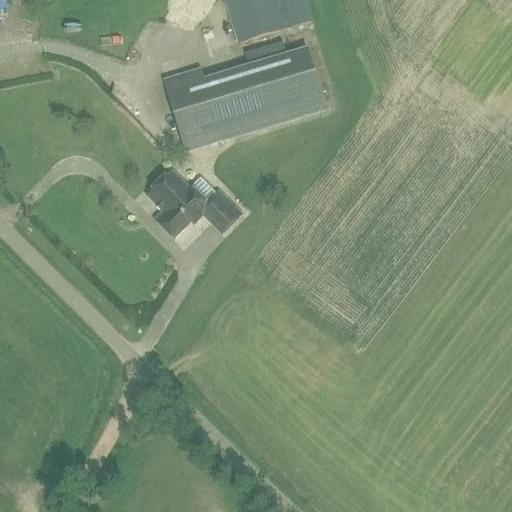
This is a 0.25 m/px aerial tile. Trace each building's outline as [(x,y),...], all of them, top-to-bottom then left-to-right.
[(32,0),(29,12),(53,19),(58,0),(32,0)] [(306,0),(223,0),(237,45),(313,22),(306,0)] [(100,44),(111,19),(96,13),(85,38),(100,44)] [(185,154),(325,111),(306,48),(205,79),(202,69),(162,81),(185,154)] [(202,217),(221,236),(242,216),(218,192),(216,194),(200,179),(190,189),(188,187),(187,188),(171,172),(146,197),(165,216),(157,225),(173,241),(190,225),(192,227),(202,217)]
